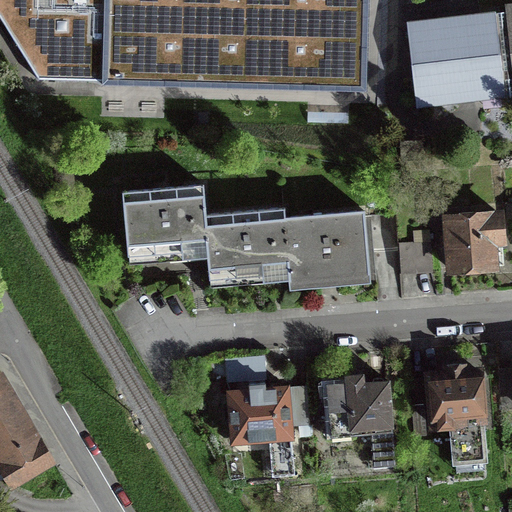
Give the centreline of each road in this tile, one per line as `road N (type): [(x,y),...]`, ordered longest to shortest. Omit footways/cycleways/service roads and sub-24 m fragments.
road 1 (residential): [(511,317),(164,338)]
road 2 (residential): [(106,511),(8,338)]
